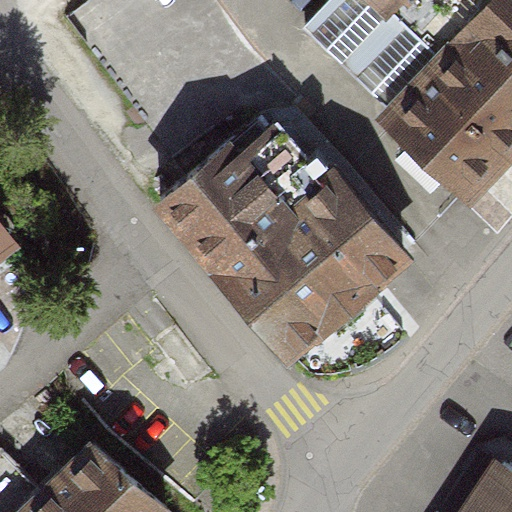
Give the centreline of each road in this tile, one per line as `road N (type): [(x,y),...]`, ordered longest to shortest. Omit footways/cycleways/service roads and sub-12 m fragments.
road 1 (residential): [(0,23),(48,121),(153,262)]
road 2 (residential): [(153,262),(281,403),(341,438)]
road 3 (residential): [(511,245),(341,438)]
road 4 (residential): [(0,376),(153,262)]
